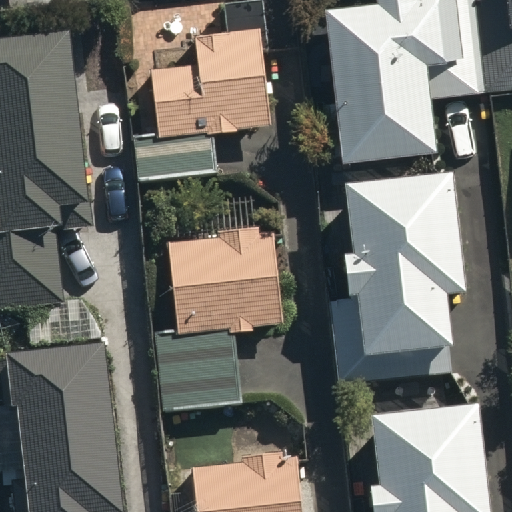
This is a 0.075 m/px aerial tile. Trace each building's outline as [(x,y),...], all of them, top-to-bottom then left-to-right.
[(483,86),(474,0),(325,0),(340,150),(435,141),(430,91),(483,86)] [(511,0),(477,0),(487,87),(511,84),(511,0)] [(0,36),(0,308),(64,301),(56,228),(91,225),(68,28),(0,36)] [(260,28),(196,35),(200,63),(150,69),(157,132),(134,135),(139,180),(216,171),(212,131),(270,124),(264,71),(260,28)] [(451,168),(347,179),(354,244),(345,245),(350,285),(326,287),(336,383),(457,370),(449,289),(463,287),(451,168)] [(177,333),(156,336),(164,410),(240,402),(232,328),(282,323),(272,226),(167,237),(177,333)] [(121,511),(105,339),(11,348),(27,511),(121,511)] [(490,511),(475,395),(373,408),(381,476),(372,477),(375,511),(490,511)] [(301,511),(294,450),(193,461),(198,511),(301,511)]
